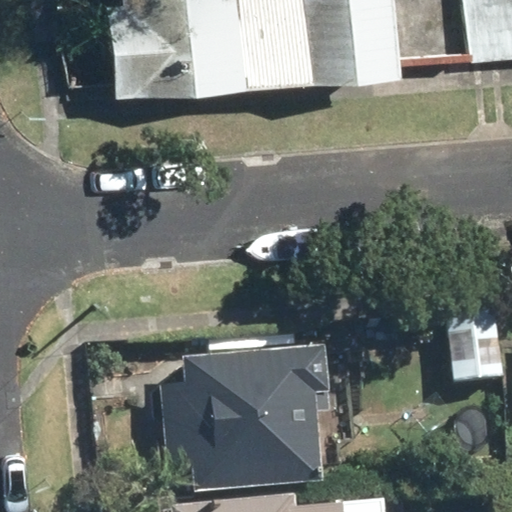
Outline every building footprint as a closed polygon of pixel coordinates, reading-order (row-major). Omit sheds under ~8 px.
[(99,6),(105,84),(386,63),(381,0),(122,0),(123,4),(99,6)] [(511,0),(442,0),(447,56),(511,50),(511,0)] [(432,313),(436,383),(484,380),(479,310),(432,313)] [(182,472),(184,499),(309,488),(303,418),(318,417),(313,347),(173,359),(175,383),(148,385),(156,474),(182,472)] [(194,511),(360,511),(360,498),(194,511)]
